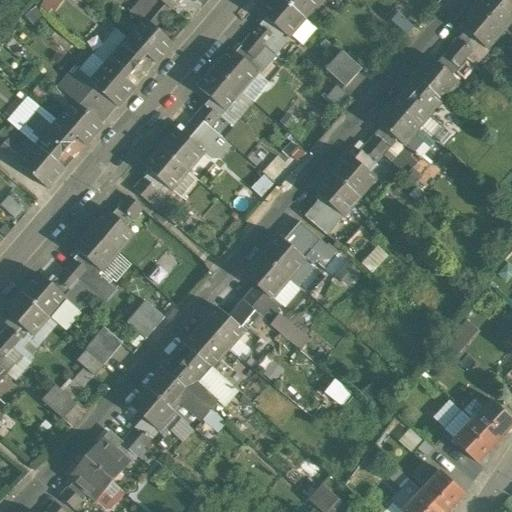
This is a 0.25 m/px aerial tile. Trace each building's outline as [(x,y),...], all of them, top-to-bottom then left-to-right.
[(176,0),(158,0),(160,2),(169,9),(176,0)] [(304,19),(283,0),(272,0),(261,13),(280,31),(288,38),(304,19)] [(283,0),(304,19),(320,0),(319,0),(283,0)] [(506,0),(481,0),(475,7),(503,30),(511,19),(511,5),(506,0)] [(169,9),(160,2),(151,13),(156,17),(160,20),(169,9)] [(503,30),(475,7),(459,26),(465,31),(479,43),(486,49),(503,30)] [(280,31),(266,18),(250,36),(265,48),(280,31)] [(145,20),(128,40),(147,56),(155,63),(172,44),(145,20)] [(106,31),(96,43),(105,51),(112,42),(115,38),(106,31)] [(479,43),(465,31),(451,48),(464,59),(479,43)] [(250,36),(235,53),(243,60),(246,57),(253,63),(265,48),(250,36)] [(128,40),(106,65),(126,81),(147,56),(128,40)] [(112,42),(108,47),(113,51),(117,46),(112,42)] [(464,59),(451,48),(437,64),(450,76),(464,59)] [(235,53),(230,49),(214,68),(242,92),(258,73),(243,60),(235,53)] [(342,53),(326,71),(344,88),(361,70),(342,53)] [(437,64),(431,59),(414,78),(423,86),(441,101),(458,82),(450,76),(437,64)] [(126,81),(106,65),(91,82),(90,83),(96,88),(115,105),(117,107),(134,88),(126,81)] [(242,92),(214,68),(197,87),(211,99),(219,106),(225,111),(242,92)] [(81,73),(72,74),(59,88),(75,102),(80,106),(96,88),(90,83),(91,82),(81,73)] [(423,86),(401,111),(419,127),(428,117),(441,101),(423,86)] [(96,88),(80,106),(99,123),(115,105),(96,88)] [(211,99),(196,116),(211,128),(222,114),(216,109),(219,106),(211,99)] [(441,101),(428,117),(452,137),(465,122),(441,101)] [(80,106),(75,102),(58,121),(77,137),(85,144),(102,125),(99,123),(80,106)] [(401,111),(392,103),(376,122),(382,128),(396,140),(403,146),(418,128),(419,127),(401,111)] [(35,113),(25,125),(34,133),(41,125),(45,121),(35,113)] [(196,116),(182,133),(190,140),(193,136),(199,142),(211,128),(196,116)] [(452,137),(428,117),(419,127),(418,128),(442,148),(452,137)] [(58,121),(36,147),(55,163),(77,137),(58,121)] [(382,128),(368,144),(382,156),(396,140),(382,128)] [(177,129),(160,148),(188,170),(204,151),(190,140),(182,133),(177,129)] [(7,140),(0,148),(12,159),(16,155),(19,150),(7,140)] [(382,156),(368,144),(355,160),(362,166),(368,159),(375,164),(382,156)] [(55,163),(36,147),(20,166),(47,189),(63,170),(55,163)] [(188,170),(160,148),(144,167),(150,172),(163,183),(171,190),(188,170)] [(355,160),(348,154),(331,174),(359,197),(376,177),(362,166),(355,160)] [(150,172),(134,190),(147,202),(163,183),(150,172)] [(359,197),(331,174),(315,192),(322,198),(342,215),(342,216),(359,197)] [(127,198),(111,217),(118,222),(121,219),(127,224),(140,209),(127,198)] [(342,215),(322,198),(314,207),(334,224),(342,215)] [(334,224),(314,207),(305,217),(326,234),(334,224)] [(111,217),(105,212),(89,230),(116,253),(132,234),(118,222),(111,217)] [(300,223),(285,241),(298,252),(313,235),(300,223)] [(116,253),(89,230),(73,249),(78,253),(85,259),(100,272),(116,253)] [(285,241),(278,235),(261,254),(288,278),(305,259),(298,252),(285,241)] [(78,253),(64,270),(77,282),(89,268),(82,263),(85,259),(78,253)] [(288,278),(261,254),(245,274),(258,286),(266,292),(272,297),(288,278)] [(64,270),(49,287),(57,293),(60,289),(66,295),(77,282),(64,270)] [(49,287),(36,275),(20,293),(47,317),(63,298),(57,293),(49,287)] [(258,286),(244,303),(257,314),(265,304),(260,299),(266,292),(258,286)] [(47,317),(20,293),(3,313),(13,321),(26,333),(30,336),(47,317)] [(129,320),(147,337),(166,316),(147,299),(129,320)] [(257,314),(244,303),(230,319),(243,330),(257,314)] [(230,319),(216,307),(199,326),(227,349),(243,330),(230,319)] [(301,349),(311,338),(283,313),(273,324),(301,349)] [(13,321),(0,336),(0,341),(11,350),(26,333),(13,321)] [(199,326),(184,344),(211,367),(227,349),(199,326)] [(104,329),(86,350),(104,366),(122,344),(104,329)] [(0,341),(0,363),(11,350),(0,341)] [(211,367),(184,344),(162,369),(189,393),(211,367)] [(103,366),(86,352),(77,362),(85,369),(93,376),(94,377),(103,366)] [(238,376),(226,366),(222,370),(219,374),(231,384),(238,376)] [(93,376),(85,369),(71,385),(67,382),(60,391),(72,401),(93,376)] [(189,393),(162,369),(146,387),(174,410),(189,393)] [(335,380),(327,391),(363,417),(371,406),(335,380)] [(76,404),(72,401),(60,391),(55,387),(42,402),(62,419),(76,404)] [(174,410),(146,387),(129,407),(143,419),(157,430),(174,410)] [(216,401),(205,391),(201,396),(197,400),(209,410),(216,401)] [(209,410),(197,400),(194,404),(190,408),(202,419),(209,410)] [(511,427),(511,421),(490,401),(471,421),(496,444),(511,427)] [(460,411),(444,429),(448,432),(446,434),(453,440),(471,421),(460,411)] [(143,419),(129,435),(143,446),(157,430),(143,419)] [(414,451),(423,439),(400,420),(390,431),(414,451)] [(453,440),(452,441),(477,464),(496,444),(471,421),(453,440)] [(129,435),(115,451),(129,462),(143,446),(129,435)] [(115,451),(101,439),(85,458),(112,481),(129,462),(115,451)] [(85,458),(68,477),(74,482),(87,493),(96,501),(112,481),(85,458)] [(439,472),(420,492),(441,511),(448,511),(464,495),(439,472)] [(74,482),(60,497),(73,509),(87,493),(74,482)] [(441,511),(420,492),(401,511),(441,511)] [(327,494),(315,507),(320,511),(345,511),(347,511),(327,494)] [(62,511),(53,503),(45,511),(62,511)]
